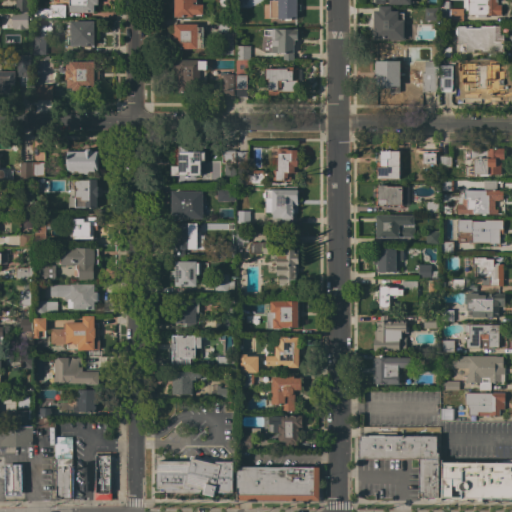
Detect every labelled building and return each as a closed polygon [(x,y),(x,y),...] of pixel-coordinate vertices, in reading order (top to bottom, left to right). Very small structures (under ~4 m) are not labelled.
[(15,0),(28,0),(28,12),(15,12),(15,0)] [(97,0),(97,5),(93,5),(93,12),(68,12),(68,0),(97,0)] [(196,0),(196,3),(195,3),(195,5),(202,5),(202,14),(192,14),(192,17),(173,17),(173,0),(196,0)] [(268,0),(277,1),(277,0),(296,0),(296,5),(299,5),(299,11),(296,11),(296,19),(292,19),(292,20),(289,20),(289,19),(277,19),(277,18),(268,18),(268,0)] [(467,0),(497,0),(497,3),(496,3),(496,5),(500,5),(500,15),(487,15),(485,15),(485,17),(476,17),(476,15),(467,15),(467,0)] [(447,1),(447,9),(462,9),(462,21),(439,21),(439,1),(447,1)] [(49,9),(49,5),(57,5),(57,3),(61,3),(61,5),(64,5),(64,18),(32,18),(32,9),(49,9)] [(373,11),(378,11),(378,6),(390,6),(390,11),(397,11),(397,14),(399,14),(399,17),(400,17),(400,20),(402,20),(402,21),(404,21),(405,35),(397,36),(397,38),(373,39),(373,11)] [(437,21),(424,20),(424,7),(437,8),(437,21)] [(28,28),(25,28),(25,29),(16,29),(16,28),(12,28),(12,13),(28,13),(28,28)] [(217,20),(230,20),(230,32),(217,32),(217,20)] [(93,46),(69,46),(69,44),(67,44),(67,37),(69,37),(69,21),(93,21),(93,28),(97,28),(97,34),(93,34),(93,46)] [(197,49),(173,49),(173,41),(170,41),(169,33),(173,33),(173,24),(197,24),(197,28),(202,28),(202,31),(204,31),(204,34),(202,34),(202,40),(207,40),(207,47),(197,47),(197,49)] [(492,26),(492,25),(495,25),(495,26),(499,26),(499,35),(502,35),(502,52),(481,52),(479,50),(473,50),(473,52),(465,52),(465,44),(457,44),(456,36),(454,36),(454,28),(456,28),(456,26),(465,26),(470,25),(470,28),(479,28),(479,26),(492,26)] [(297,40),(292,40),(292,60),(282,60),(282,53),(269,53),(270,45),(271,45),(271,35),(263,35),(263,29),(271,29),(297,29),(297,40)] [(44,56),(34,56),(34,34),(44,34),(44,36),(45,36),(44,56)] [(400,84),(421,84),(421,73),(419,73),(419,61),(437,61),(437,74),(436,74),(436,92),(422,92),(422,93),(399,93),(399,85),(375,85),(375,77),(373,77),(373,69),(375,69),(375,59),(395,59),(395,43),(400,43),(400,84)] [(236,61),(236,46),(249,46),(249,61),(247,61),(236,61)] [(439,58),(439,46),(450,46),(450,58),(439,58)] [(17,56),(30,56),(30,77),(17,77),(17,56)] [(49,56),(49,71),(32,71),(32,56),(34,56),(44,56),(49,56)] [(170,74),(170,60),(196,60),(196,61),(206,61),(205,70),(205,85),(189,85),(189,89),(186,89),(186,92),(175,92),(175,74),(170,74)] [(93,61),(93,70),(98,70),(98,79),(93,79),(93,90),(71,90),(71,88),(66,88),(65,76),(68,76),(68,61),(93,61)] [(247,97),(235,97),(236,61),(247,61),(247,97)] [(474,63),(474,68),(486,68),(486,70),(503,70),(503,102),(496,102),(496,94),(493,94),(493,95),(490,95),(484,95),(484,94),(461,94),(461,83),(461,71),(453,71),(453,65),(457,66),(457,63),(474,63)] [(451,89),(450,89),(450,92),(440,92),(440,89),(439,89),(439,65),(451,65),(451,89)] [(286,68),(286,67),(292,67),(292,69),(301,69),(301,80),(296,80),(296,91),(278,92),(278,95),(268,95),(267,79),(265,79),(265,69),(286,68)] [(0,70),(15,71),(15,85),(10,85),(10,94),(0,94),(0,70)] [(233,96),(222,96),(221,75),(233,74),(233,96)] [(50,100),(50,84),(36,84),(36,99),(50,100)] [(170,176),(170,166),(177,166),(177,152),(178,152),(178,146),(187,146),(187,152),(204,152),(204,161),(200,161),(200,175),(170,176)] [(277,148),(286,148),(286,150),(297,150),(297,173),(290,173),(290,181),(283,181),(283,187),(271,187),(271,173),(266,173),(266,185),(248,185),(248,173),(252,173),(252,170),(266,170),(266,171),(277,171),(277,148)] [(469,149),(503,148),(503,151),(505,151),(505,157),(503,157),(503,159),(502,159),(502,160),(500,160),(500,168),(501,168),(501,172),(500,172),(500,174),(489,174),(489,176),(480,176),(480,177),(476,177),(476,176),(470,176),(470,177),(467,177),(467,176),(465,176),(465,175),(464,175),(464,173),(465,173),(465,170),(464,170),(464,167),(465,167),(465,166),(470,166),(470,164),(469,164),(469,161),(470,161),(470,159),(469,159),(469,158),(468,158),(468,154),(469,154),(467,154),(467,151),(469,151),(469,149)] [(84,151),(86,149),(89,149),(91,151),(91,152),(97,152),(97,172),(88,172),(88,173),(86,174),(83,174),(82,173),(77,173),(75,171),(66,171),(67,151),(84,151)] [(234,158),(234,176),(223,176),(223,163),(221,163),(221,152),(225,152),(225,149),(234,149),(234,151),(236,151),(236,158),(234,158)] [(375,176),(375,162),(379,162),(379,151),(399,151),(399,179),(385,179),(385,180),(380,180),(380,179),(376,179),(375,176)] [(426,155),(425,154),(436,154),(436,164),(424,164),(424,156),(426,155)] [(451,167),(439,167),(439,156),(450,156),(451,167)] [(31,182),(19,182),(19,162),(31,162),(31,182)] [(44,162),(44,176),(33,176),(33,162),(44,162)] [(96,186),(97,186),(97,197),(96,197),(96,207),(67,207),(67,197),(74,197),(74,190),(68,190),(68,180),(84,180),(84,179),(96,179),(96,186)] [(452,191),(439,191),(439,180),(452,180),(452,191)] [(495,181),(495,189),(483,189),(482,181),(495,181)] [(376,185),(386,185),(386,186),(408,186),(408,205),(386,205),(386,206),(376,206),(376,205),(375,205),(375,201),(376,201),(376,197),(375,197),(375,193),(376,193),(376,185)] [(226,199),(213,199),(213,188),(226,187),(226,199)] [(297,190),(297,200),(292,200),(292,208),(293,209),(292,215),(291,215),(291,225),(278,225),(278,218),(271,218),(271,212),(264,212),(264,197),(261,197),(261,193),(264,193),(264,190),(271,190),(297,190)] [(472,208),(467,208),(467,199),(463,199),(463,190),(502,190),(502,200),(498,200),(498,201),(494,201),(494,209),(496,209),(496,214),(487,214),(487,213),(485,213),(485,215),(481,215),(481,213),(472,213),(472,208)] [(31,208),(23,208),(23,191),(31,191),(31,208)] [(190,191),(190,220),(170,220),(170,191),(190,191)] [(437,213),(425,213),(425,201),(437,201),(437,213)] [(249,211),(249,223),(244,224),(244,227),(238,227),(238,224),(236,224),(236,211),(249,211)] [(413,237),(375,237),(375,215),(413,215),(413,237)] [(41,227),(41,216),(53,216),(53,220),(54,220),(54,222),(53,222),(53,226),(50,226),(50,229),(44,229),(45,244),(33,244),(33,232),(38,232),(38,227),(41,227)] [(66,239),(66,224),(71,224),(71,219),(83,219),(84,216),(96,216),(96,234),(92,234),(92,239),(66,239)] [(471,243),(471,232),(456,232),(456,220),(471,220),(471,222),(484,221),(484,220),(502,220),(502,234),(499,234),(499,244),(495,244),(495,245),(492,245),(492,244),(488,244),(488,243),(478,243),(471,243)] [(236,234),(223,235),(222,221),(235,221),(236,233),(236,234)] [(196,249),(183,249),(183,258),(171,258),(171,223),(196,223),(196,249)] [(425,231),(437,231),(437,243),(431,243),(431,244),(425,244),(425,231)] [(247,232),(247,242),(243,243),(243,245),(241,245),(241,246),(237,246),(238,249),(240,249),(241,258),(236,258),(236,234),(236,233),(247,232)] [(32,234),(32,247),(18,247),(18,233),(31,234),(32,234)] [(452,254),(439,253),(439,241),(452,242),(452,254)] [(262,243),(262,242),(271,242),(271,245),(288,245),(288,250),(293,250),(293,249),(297,249),(297,264),(295,264),(295,274),(295,286),(279,286),(279,276),(276,276),(276,259),(270,259),(270,254),(249,254),(249,243),(262,243)] [(213,258),(213,245),(235,245),(235,258),(213,258)] [(60,248),(98,248),(98,265),(93,265),(93,280),(78,280),(78,270),(74,270),(74,265),(65,265),(65,267),(60,267),(60,264),(57,264),(57,262),(55,262),(55,258),(57,258),(57,256),(55,256),(55,251),(57,251),(57,249),(60,249),(60,248)] [(395,266),(398,266),(398,272),(384,272),(384,273),(378,273),(378,272),(376,272),(376,265),(372,265),(372,256),(376,256),(376,249),(395,249),(395,266)] [(471,257),(485,257),(485,259),(493,259),(493,264),(495,264),(495,263),(499,263),(499,264),(502,264),(502,269),(503,269),(503,274),(502,274),(502,285),(481,285),(481,279),(480,279),(480,277),(474,277),(474,274),(473,274),(473,271),(474,271),(474,267),(471,267),(471,257)] [(174,287),(174,277),(170,277),(170,271),(174,271),(174,262),(195,261),(196,263),(199,263),(199,274),(195,274),(195,286),(174,287)] [(27,268),(27,265),(32,265),(32,277),(30,277),(30,279),(27,279),(27,280),(15,280),(15,268),(27,268)] [(430,265),(430,271),(437,271),(437,278),(417,278),(417,265),(430,265)] [(54,278),(38,278),(38,266),(54,266),(54,278)] [(233,289),(227,289),(227,294),(214,294),(213,274),(227,274),(227,281),(233,281),(233,289)] [(463,279),(463,291),(450,291),(450,279),(463,279)] [(379,284),(387,284),(387,286),(389,286),(389,288),(397,288),(397,289),(401,289),(401,281),(416,281),(416,299),(396,299),(396,297),(390,297),(390,303),(389,303),(389,307),(388,307),(388,312),(380,312),(380,307),(378,307),(379,284)] [(64,300),(64,296),(50,296),(49,285),(70,285),(70,284),(93,284),(94,292),(96,292),(96,302),(93,302),(94,309),(72,309),(72,308),(67,308),(67,300),(64,300)] [(18,306),(18,291),(31,291),(31,306),(18,306)] [(504,293),(503,307),(497,307),(497,318),(471,317),(471,309),(465,309),(465,293),(504,293)] [(56,314),(45,314),(45,315),(33,315),(33,301),(45,301),(45,302),(56,302),(56,314)] [(174,301),(199,301),(199,313),(195,313),(195,315),(199,315),(199,323),(189,323),(189,328),(174,328),(174,301)] [(297,301),(297,327),(291,327),(291,329),(287,329),(287,328),(281,328),(266,328),(266,312),(269,312),(269,310),(267,310),(267,304),(270,304),(270,301),(297,301)] [(452,321),(440,321),(440,310),(452,310),(452,321)] [(392,321),(405,321),(405,327),(407,327),(407,333),(400,333),(400,339),(404,339),(404,350),(377,350),(377,351),(375,351),(375,352),(373,352),(373,338),(374,338),(374,330),(375,330),(375,322),(379,322),(378,315),(392,316),(392,321)] [(93,328),(94,328),(94,338),(94,340),(99,340),(99,350),(77,350),(77,349),(66,349),(66,344),(49,344),(49,329),(62,328),(62,323),(65,323),(82,322),(82,316),(93,316),(93,328)] [(423,328),(423,316),(435,316),(435,328),(423,328)] [(45,331),(44,337),(38,337),(38,338),(33,338),(33,318),(34,318),(34,317),(43,317),(43,318),(45,318),(45,331)] [(30,319),(30,331),(19,332),(19,319),(30,319)] [(463,325),(477,325),(477,323),(483,323),(483,325),(504,324),(504,333),(499,333),(499,342),(498,342),(498,348),(497,348),(497,349),(491,349),(490,347),(487,347),(487,341),(479,341),(479,348),(465,348),(465,338),(467,338),(467,332),(463,332),(463,325)] [(200,336),(200,358),(189,358),(189,367),(170,367),(170,349),(169,349),(169,345),(171,345),(171,335),(200,336)] [(298,368),(287,368),(287,366),(284,366),(278,366),(278,368),(272,368),(272,366),(265,366),(265,356),(274,356),(274,348),(273,348),(273,337),(298,337),(298,368)] [(453,340),(453,353),(441,353),(441,340),(453,340)] [(239,354),(246,354),(246,356),(257,356),(257,373),(253,373),(239,373),(239,354)] [(19,357),(32,356),(32,368),(19,368),(19,357)] [(235,356),(235,367),(216,368),(216,356),(235,356)] [(450,357),(495,356),(495,357),(502,357),(502,360),(503,361),(503,364),(502,365),(502,367),(503,367),(504,382),(490,382),(490,390),(478,390),(478,383),(465,383),(465,380),(464,380),(464,376),(466,376),(466,374),(467,374),(467,368),(450,368),(450,357)] [(410,358),(409,368),(398,368),(397,377),(398,377),(398,384),(374,384),(375,357),(410,358)] [(98,372),(98,385),(52,385),(52,377),(53,377),(54,359),(58,359),(58,358),(80,358),(80,367),(82,367),(82,371),(98,372)] [(192,394),(171,395),(170,372),(199,371),(200,373),(200,377),(198,378),(195,378),(195,380),(191,380),(192,394)] [(253,373),(252,383),(251,383),(251,388),(239,388),(239,373),(253,373)] [(271,377),(288,377),(288,376),(293,376),(293,378),(300,378),(300,390),(294,390),(294,411),(280,411),(280,404),(270,404),(271,377)] [(458,390),(440,390),(440,381),(458,381),(458,390)] [(228,398),(208,398),(208,385),(214,385),(214,386),(219,385),(219,388),(228,388),(228,398)] [(73,412),(73,407),(76,407),(76,390),(96,390),(96,412),(73,412)] [(479,393),(479,391),(485,391),(485,393),(504,393),(504,402),(503,402),(503,416),(494,416),(494,417),(493,417),(493,415),(468,415),(468,408),(467,408),(466,405),(464,405),(464,393),(479,393)] [(453,420),(440,420),(440,409),(445,409),(445,406),(450,406),(450,409),(453,409),(453,420)] [(39,418),(39,408),(50,408),(50,411),(51,411),(51,414),(50,414),(50,418),(39,418)] [(13,427),(13,411),(27,411),(27,427),(13,427)] [(293,446),(285,446),(285,441),(279,441),(279,440),(277,440),(277,435),(278,435),(278,433),(277,433),(277,432),(267,432),(267,417),(301,417),(301,419),(301,432),(297,432),(297,444),(293,444),(293,446)] [(54,428),(34,427),(34,418),(39,418),(50,418),(54,418),(54,428)] [(31,427),(31,446),(0,445),(0,427),(13,427),(27,427),(31,427)] [(251,447),(238,447),(238,429),(251,429),(251,447)] [(440,498),(434,498),(434,499),(424,499),(424,498),(418,498),(418,459),(357,459),(357,440),(359,440),(359,436),(377,436),(377,433),(395,433),(395,436),(436,436),(436,453),(438,453),(438,495),(440,495),(440,498)] [(71,437),(71,459),(71,500),(61,500),(58,500),(58,499),(55,499),(54,437),(71,437)] [(109,455),(109,486),(111,486),(111,493),(109,493),(109,499),(95,499),(95,494),(93,494),(93,486),(94,486),(94,455),(109,455)] [(157,461),(190,461),(191,458),(215,464),(215,462),(232,462),(232,493),(214,493),(213,496),(203,494),(204,490),(199,489),(199,493),(165,492),(165,489),(156,489),(157,461)] [(441,495),(441,463),(442,463),(442,461),(461,461),(461,463),(510,463),(510,460),(511,460),(511,498),(440,499),(440,498),(440,495),(441,495)] [(21,495),(5,495),(4,465),(20,465),(21,495)] [(319,467),(319,500),(237,500),(237,467),(319,467)]
